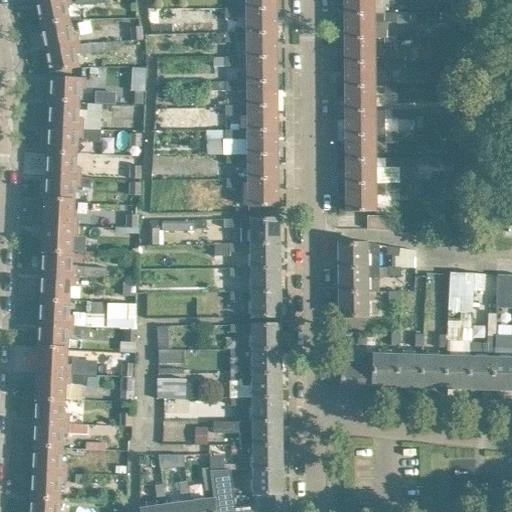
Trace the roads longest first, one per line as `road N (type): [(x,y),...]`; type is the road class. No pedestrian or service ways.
road 1 (residential): [(315,424),(317,0)]
road 2 (residential): [(315,424),(511,442)]
